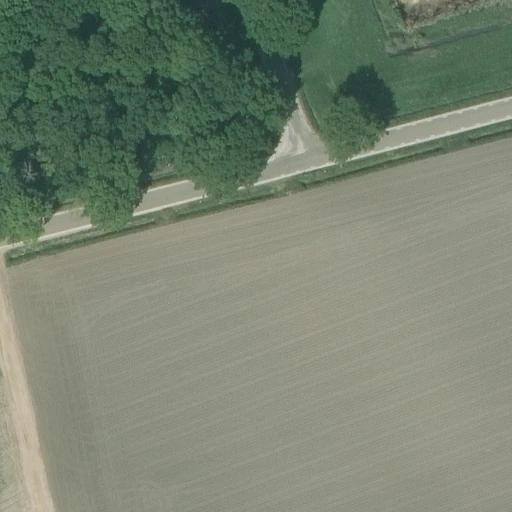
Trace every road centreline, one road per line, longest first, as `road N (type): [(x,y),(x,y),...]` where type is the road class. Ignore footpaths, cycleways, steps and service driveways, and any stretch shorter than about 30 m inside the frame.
road 1 (unclassified): [(0,237),(307,163)]
road 2 (unclassified): [(511,108),(307,163)]
road 3 (track): [(0,334),(43,511)]
road 4 (unclassified): [(307,163),(252,0)]
